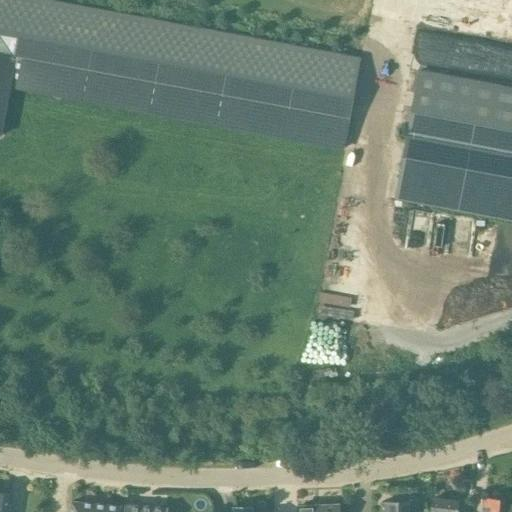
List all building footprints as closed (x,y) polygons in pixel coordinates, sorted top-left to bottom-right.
[(361,58),(43,0),(0,0),(0,135),(1,136),(12,83),(344,145),(361,58)] [(394,200),(511,221),(511,87),(418,70),(394,200)] [(0,492),(0,511),(7,511),(10,493),(0,492)] [(457,511),(459,500),(432,497),(429,511),(457,511)] [(486,498),(485,511),(511,511),(511,499),(509,499),(508,497),(501,497),(498,498),(486,498)] [(382,511),(414,511),(415,501),(383,500),(382,511)] [(70,511),(120,511),(121,506),(72,501),(70,511)]
